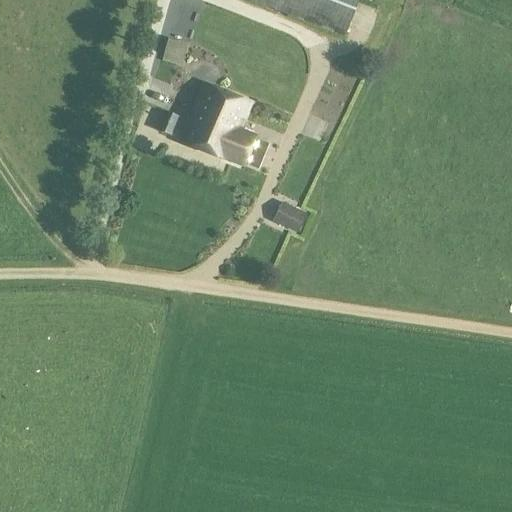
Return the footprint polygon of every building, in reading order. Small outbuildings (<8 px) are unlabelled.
[(359,0),(247,0),(344,38),(359,0)] [(173,31),(167,49),(187,57),(194,38),(173,31)] [(182,143),(228,161),(228,160),(244,167),(245,166),(257,171),(268,144),(255,139),(256,137),(240,131),(251,103),(205,85),(182,143)] [(158,131),(172,137),(180,118),(165,112),(158,131)] [(300,224),(308,205),(286,195),(278,214),(300,224)]
